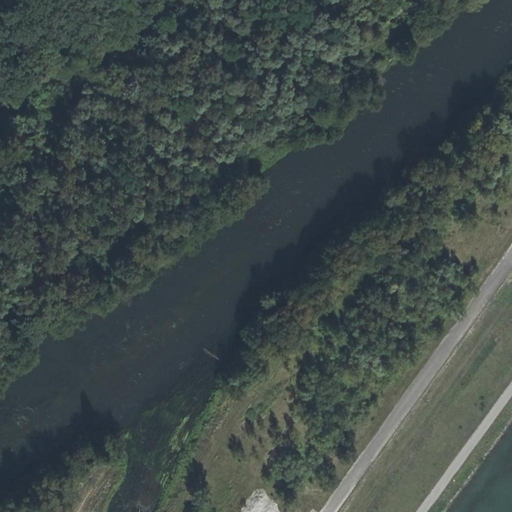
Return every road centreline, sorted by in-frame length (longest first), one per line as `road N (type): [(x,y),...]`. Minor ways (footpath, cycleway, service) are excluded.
road 1 (track): [(409,0),(112,243),(44,284),(0,296)]
road 2 (track): [(355,511),(511,301)]
road 3 (track): [(511,391),(424,511)]
